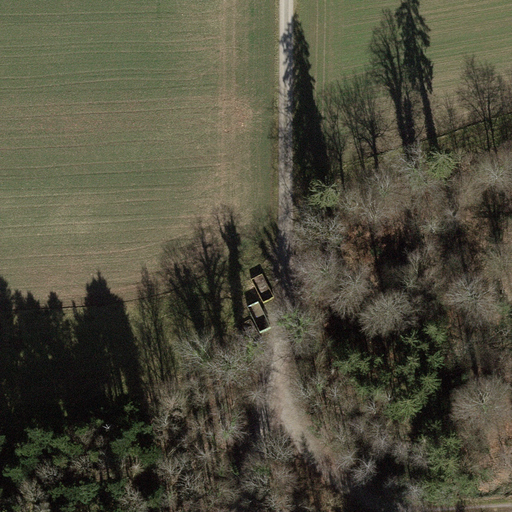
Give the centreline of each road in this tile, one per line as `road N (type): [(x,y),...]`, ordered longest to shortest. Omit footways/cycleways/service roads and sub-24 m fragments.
road 1 (track): [(242,511),(282,384),(288,0)]
road 2 (track): [(282,384),(323,469),(394,511)]
